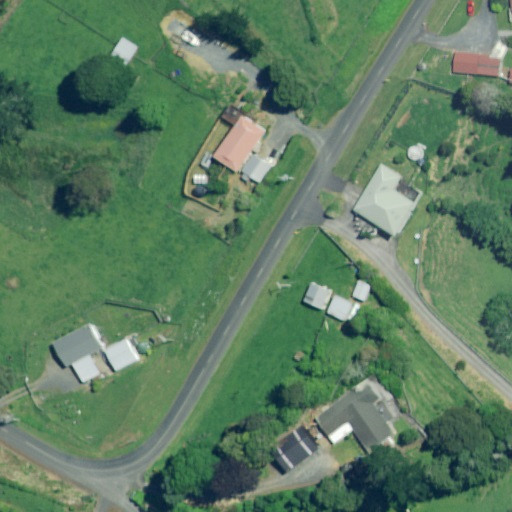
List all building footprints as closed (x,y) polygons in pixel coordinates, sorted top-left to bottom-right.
[(141,48),(126,38),(114,56),(130,66),(141,48)] [(507,53),(458,48),(456,73),(505,78),(507,53)] [(238,67),(232,75),(243,83),(249,75),(238,67)] [(239,127),(218,157),(241,174),(271,132),(248,115),(239,127)] [(428,159),(427,147),(413,148),(413,160),(428,159)] [(244,178),(251,184),(254,179),(262,184),(276,166),(259,153),(245,171),(247,173),(244,178)] [(424,193),(408,183),(410,179),(387,164),(358,210),(401,237),(422,204),(418,202),(424,193)] [(209,175),(197,175),(196,184),(208,185),(209,175)] [(375,286),(363,280),(355,296),(368,302),(375,286)] [(334,291),(315,283),(307,302),(325,310),(334,291)] [(361,307),(339,296),(330,313),(353,324),(361,307)] [(92,354),(108,345),(96,324),(58,345),(70,367),(74,364),(84,383),(103,373),(92,354)] [(141,359),(130,339),(109,351),(120,371),(141,359)] [(380,454),(409,434),(388,403),(394,399),(380,379),(326,417),(345,445),(365,432),(380,454)] [(307,431),(282,449),(299,474),(334,450),(322,433),(313,439),(307,431)]
